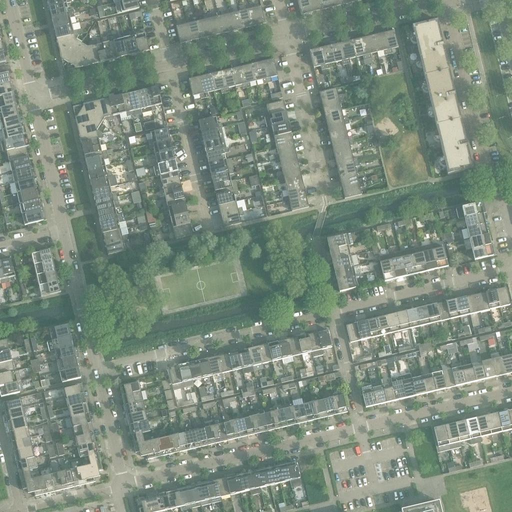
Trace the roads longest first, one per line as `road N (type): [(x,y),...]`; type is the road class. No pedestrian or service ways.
road 1 (tertiary): [(123,485),(360,430)]
road 2 (residential): [(97,371),(332,314)]
road 3 (residential): [(505,213),(446,1)]
road 4 (residential): [(332,314),(511,269)]
road 5 (residential): [(324,206),(286,36)]
road 6 (residential): [(208,234),(168,65)]
road 7 (residential): [(286,36),(446,1)]
road 8 (tertiary): [(360,430),(511,393)]
road 9 (tertiary): [(97,371),(64,232)]
road 10 (residential): [(31,98),(168,65)]
road 11 (tertiary): [(64,232),(31,98)]
road 12 (residential): [(168,65),(286,36)]
